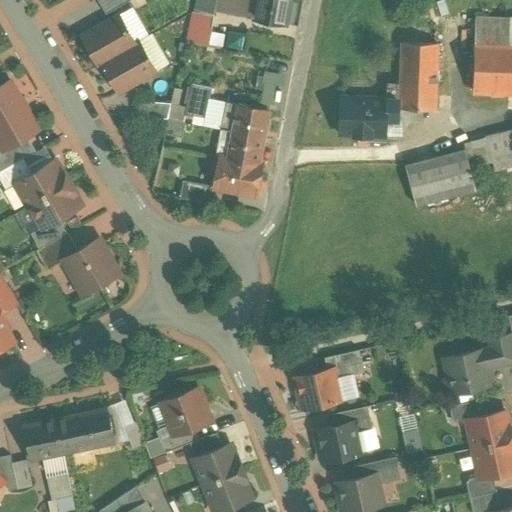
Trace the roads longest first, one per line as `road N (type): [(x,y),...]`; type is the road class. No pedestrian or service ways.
road 1 (residential): [(315,0),(274,202),(232,259)]
road 2 (residential): [(36,35),(135,200),(189,251)]
road 3 (residential): [(226,298),(302,511)]
road 4 (residential): [(0,402),(183,293)]
